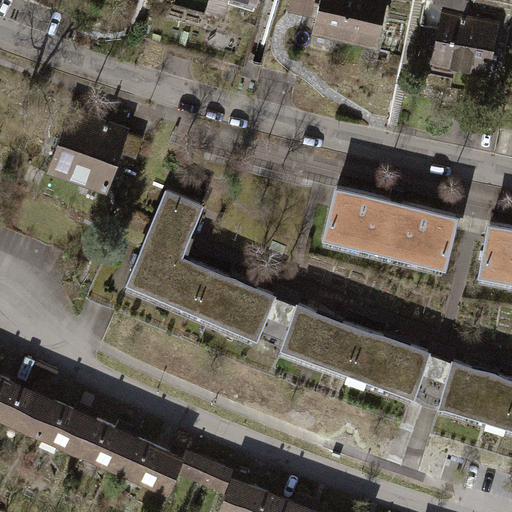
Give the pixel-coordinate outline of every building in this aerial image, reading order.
[(104,0),(39,0),(38,4),(118,31),(126,7),(104,0)] [(383,46),(394,0),(294,0),(292,8),(314,14),(313,19),(311,27),(383,46)] [(496,76),(508,24),(473,15),(476,4),(460,0),(455,0),(453,11),(430,5),(425,28),(443,32),(434,73),(483,85),(486,73),(496,76)] [(72,106),(49,171),(110,192),(132,126),(72,106)] [(456,213),(338,184),(324,241),(442,270),(456,213)] [(167,188),(126,286),(253,339),(256,332),(284,342),(281,351),(411,398),(414,390),(432,396),(441,399),(438,408),(511,430),(511,375),(442,354),(298,301),(274,292),(180,252),(201,203),(167,188)] [(11,192),(0,219),(0,229),(63,255),(78,218),(11,192)] [(480,278),(511,284),(511,224),(490,221),(480,278)] [(0,417),(17,381),(0,373),(0,417)] [(37,390),(17,381),(0,417),(0,418),(43,437),(60,400),(64,391),(40,381),(37,390)] [(82,410),(60,400),(43,437),(86,457),(103,419),(106,411),(85,402),(82,410)] [(125,429),(103,419),(86,457),(129,476),(146,438),(150,430),(128,420),(125,429)] [(189,457),(146,438),(129,476),(172,495),(189,457)] [(239,469),(195,452),(186,475),(230,493),(239,469)] [(276,511),(284,494),(239,477),(225,511),(276,511)] [(310,504),(284,494),(276,511),(325,511),(326,510),(329,502),(313,495),(310,504)]
